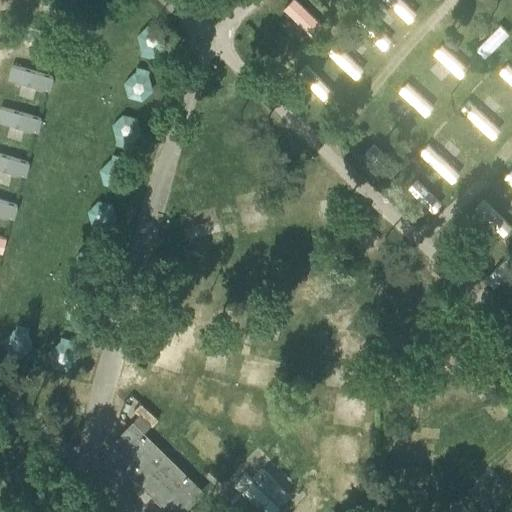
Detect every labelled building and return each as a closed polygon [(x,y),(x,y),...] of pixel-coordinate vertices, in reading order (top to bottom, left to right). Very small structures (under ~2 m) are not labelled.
[(310,37),(322,26),(296,0),(291,0),(283,9),(310,37)] [(382,0),(407,24),(417,14),(401,0),(382,0)] [(382,50),(391,41),(362,13),(353,23),(382,50)] [(484,59),(509,35),(500,26),(475,50),(484,59)] [(354,80),(363,70),(335,42),(325,52),(354,80)] [(459,79),(468,69),(442,45),(433,54),(459,79)] [(50,90),(54,75),(10,62),(5,77),(50,90)] [(511,86),(511,68),(508,64),(498,73),(511,86)] [(324,103),(334,93),(307,65),(297,75),(324,103)] [(424,117),(434,107),(407,83),(398,93),(424,117)] [(491,140),(500,130),(469,100),(459,110),(491,140)] [(0,121),(38,132),(42,117),(0,104),(0,121)] [(389,179),(399,170),(373,145),(364,154),(389,179)] [(450,184),(459,174),(428,145),(419,154),(450,184)] [(0,169),(27,173),(29,157),(0,152),(0,169)] [(511,187),(511,169),(503,178),(511,187)] [(433,215),(442,206),(417,180),(407,190),(433,215)] [(253,191),(237,196),(248,235),(265,230),(253,191)] [(0,197),(0,214),(14,218),(18,203),(0,197)] [(503,238),(511,228),(483,200),(474,209),(503,238)] [(100,217),(100,210),(110,210),(111,202),(94,201),(94,217),(100,217)] [(195,248),(222,241),(216,219),(189,226),(195,248)] [(493,290),(511,271),(511,253),(484,281),(493,290)] [(283,277),(264,294),(279,311),(298,293),(283,277)] [(344,331),(360,304),(336,290),(320,316),(344,331)] [(246,332),(273,335),(275,317),(248,314),(246,332)] [(161,363),(166,345),(145,338),(140,357),(161,363)] [(215,374),(231,376),(234,355),(218,352),(215,374)] [(235,363),(236,383),(252,382),(251,363),(235,363)] [(360,425),(363,401),(334,397),(331,420),(360,425)] [(133,425),(109,449),(172,511),(180,511),(201,491),(133,425)] [(339,453),(358,454),(359,438),(339,437),(339,453)] [(397,490),(426,479),(420,462),(391,472),(397,490)] [(345,496),(353,478),(326,465),(317,483),(345,496)] [(231,503),(240,511),(273,511),(290,495),(264,469),(254,480),(246,472),(234,484),(242,492),(231,503)] [(483,485),(495,498),(508,485),(497,473),(483,485)]
